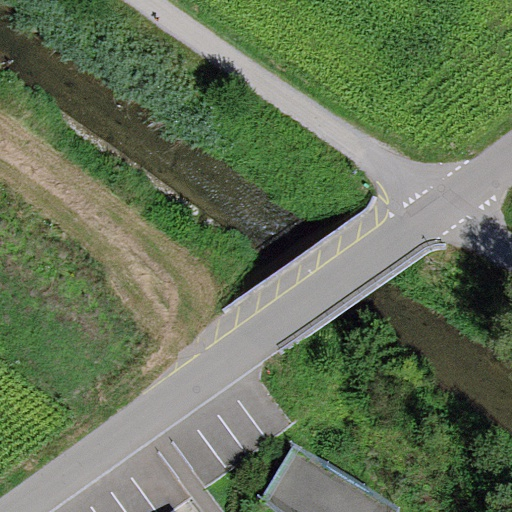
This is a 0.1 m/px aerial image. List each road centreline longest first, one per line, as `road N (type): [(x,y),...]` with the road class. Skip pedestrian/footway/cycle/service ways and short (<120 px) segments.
road 1 (unclassified): [(20,511),(410,233),(511,147)]
road 2 (track): [(511,264),(152,0)]
